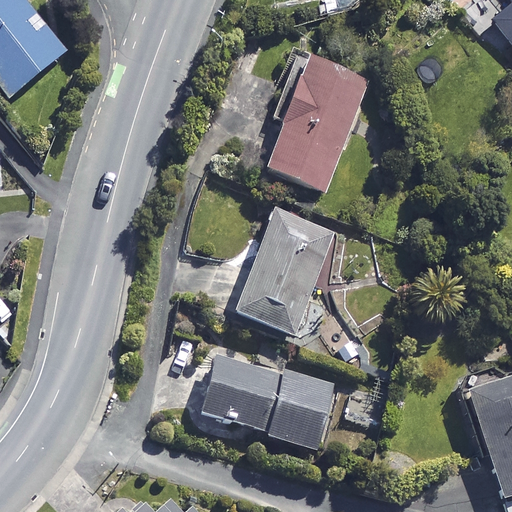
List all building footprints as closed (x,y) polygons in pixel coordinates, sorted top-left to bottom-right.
[(67,59),(18,0),(1,0),(0,1),(0,94),(10,106),(67,59)] [(511,0),(500,0),(511,13),(492,29),(511,54),(511,0)] [(366,85),(307,65),(267,180),(326,200),(366,85)] [(236,322),(293,343),(315,283),(333,290),(345,258),(327,252),(332,240),(275,219),(236,322)] [(333,394),(218,363),(201,424),(316,455),(333,394)] [(511,504),(511,387),(462,405),(483,465),(487,463),(503,508),(511,504)] [(155,511),(146,502),(135,511),(155,511)]
